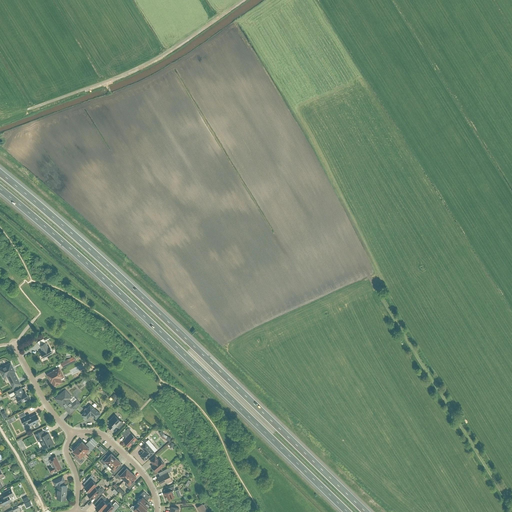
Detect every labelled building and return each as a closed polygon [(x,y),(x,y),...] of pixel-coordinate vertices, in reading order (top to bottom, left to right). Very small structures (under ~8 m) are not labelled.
[(40,351),(43,358),(53,353),(49,347),(48,347),(46,342),(40,345),(42,350),(40,351)] [(61,363),(63,367),(75,360),(74,356),(61,363)] [(10,363),(0,367),(0,370),(2,375),(6,373),(11,384),(18,380),(14,371),(15,371),(10,363)] [(47,375),(51,382),(52,381),(53,385),(55,385),(60,382),(61,381),(59,377),(62,376),(62,375),(59,369),(58,368),(48,374),(47,375)] [(87,380),(90,378),(88,375),(83,378),(80,382),(85,384),(87,380)] [(26,392),(23,393),(21,387),(9,394),(11,398),(15,396),(19,403),(26,400),(27,400),(28,400),(29,400),(29,399),(30,399),(30,398),(30,397),(29,396),(28,396),(28,395),(27,395),(26,392)] [(76,398),(72,402),(69,399),(71,397),(65,390),(55,398),(60,403),(61,402),(69,413),(81,403),(76,398)] [(85,411),(81,415),(86,419),(91,414),(96,418),(100,413),(90,405),(87,408),(86,408),(85,408),(84,409),(84,410),(85,411)] [(39,425),(37,421),(39,421),(38,418),(39,418),(36,414),(30,417),(28,413),(20,418),(24,425),(24,424),(29,422),(31,426),(34,424),(35,427),(39,425)] [(121,421),(114,415),(109,421),(111,423),(108,426),(112,430),(116,426),(119,428),(124,423),(121,420),(121,421)] [(130,430),(128,427),(122,434),(126,438),(123,440),(129,446),(136,438),(129,431),(130,430)] [(42,430),(34,434),(38,441),(41,440),(45,448),(53,443),(50,437),(51,437),(48,433),(45,434),(42,430)] [(165,440),(169,441),(171,438),(164,434),(162,430),(159,432),(160,436),(165,440)] [(82,441),(77,446),(85,453),(88,450),(89,452),(95,445),(90,441),(86,445),(82,441)] [(145,451),(140,455),(144,460),(154,452),(145,442),(141,446),(145,451)] [(77,446),(73,451),(77,455),(74,458),(80,464),(85,459),(82,456),(85,453),(77,446)] [(106,462),(109,465),(116,458),(111,453),(107,457),(105,455),(100,461),(104,464),(106,462)] [(50,462),(52,466),(48,468),(50,473),(54,471),(61,467),(55,456),(52,458),(50,455),(44,458),(47,464),(50,462)] [(155,456),(150,460),(153,464),(151,466),(156,472),(165,464),(160,459),(158,460),(155,456)] [(121,462),(116,458),(109,465),(112,468),(110,470),(114,474),(119,468),(117,466),(121,462)] [(168,472),(170,471),(171,471),(172,468),(171,466),(168,468),(158,473),(160,476),(158,477),(161,484),(167,481),(168,482),(172,480),(168,472)] [(121,477),(124,480),(131,472),(126,468),(123,472),(120,470),(114,476),(117,478),(117,477),(119,479),(121,477)] [(136,477),(131,472),(124,480),(127,483),(125,485),(129,489),(134,483),(132,481),(136,477)] [(87,493),(87,494),(96,484),(93,481),(95,479),(91,475),(86,480),(88,483),(84,487),(89,491),(87,493)] [(62,476),(55,480),(57,484),(57,487),(58,487),(57,499),(65,499),(66,491),(67,486),(61,485),(62,482),(64,480),(62,476)] [(96,484),(87,494),(92,498),(96,494),(98,496),(104,490),(102,487),(101,488),(99,487),(97,489),(94,486),(96,484)] [(169,491),(163,493),(166,500),(170,498),(169,498),(173,497),(173,498),(178,497),(176,492),(174,486),(168,488),(169,491)] [(12,501),(10,496),(14,494),(12,491),(11,488),(4,491),(6,494),(2,496),(2,497),(0,497),(0,501),(2,505),(6,503),(6,504),(12,501)] [(141,498),(138,501),(147,511),(147,510),(145,508),(150,504),(146,500),(149,496),(144,491),(139,496),(141,498)] [(95,507),(100,511),(109,502),(107,504),(104,501),(106,499),(102,495),(97,500),(99,503),(95,507)] [(145,511),(147,511),(138,501),(140,504),(137,507),(135,504),(133,506),(132,505),(130,508),(134,511),(145,511)] [(112,505),(109,502),(100,511),(102,509),(105,511),(108,511),(111,510),(113,511),(119,505),(115,502),(112,505)] [(196,507),(199,511),(207,511),(202,503),(196,507)]
